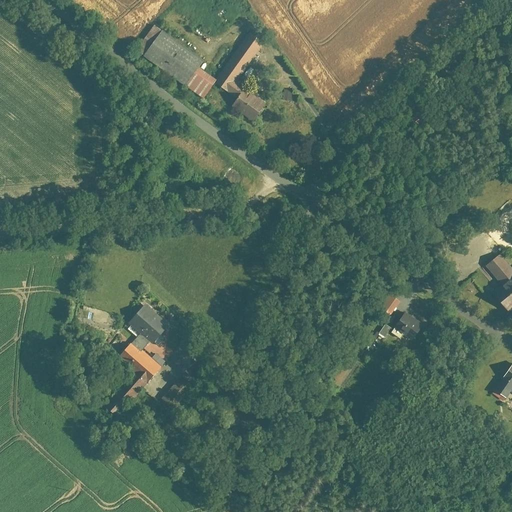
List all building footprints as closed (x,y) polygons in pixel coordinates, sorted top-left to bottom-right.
[(205,102),(215,86),(238,102),(233,109),(254,123),(269,102),(241,82),(267,45),(251,33),(217,82),(201,71),(207,63),(156,27),(138,53),(188,88),(187,89),(205,102)] [(426,117),(420,109),(409,120),(415,127),(426,117)] [(511,314),(511,265),(504,256),(487,270),(505,290),(497,297),(511,314)] [(380,309),(391,318),(402,304),(391,295),(380,309)] [(146,307),(130,326),(155,347),(171,328),(146,307)] [(407,315),(397,330),(417,342),(427,327),(407,315)] [(107,408),(119,418),(147,384),(149,386),(164,368),(135,344),(120,361),(136,374),(107,408)] [(511,370),(496,393),(508,402),(511,396),(511,370)] [(185,374),(163,401),(176,411),(198,385),(185,374)]
